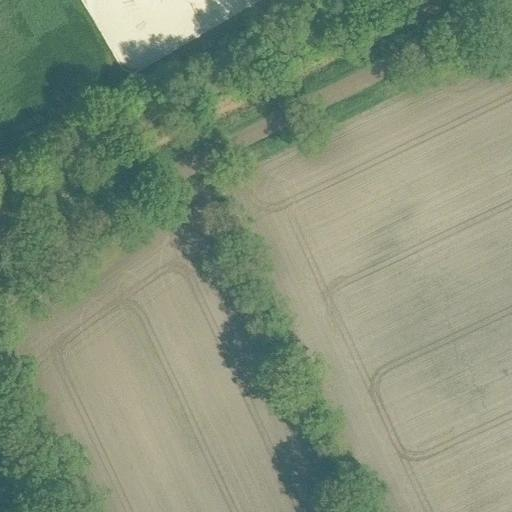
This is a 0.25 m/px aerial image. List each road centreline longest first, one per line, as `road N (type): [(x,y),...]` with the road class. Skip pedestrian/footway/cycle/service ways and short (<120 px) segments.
road 1 (unclassified): [(0,303),(123,206),(198,161),(511,5)]
road 2 (track): [(385,0),(0,200)]
